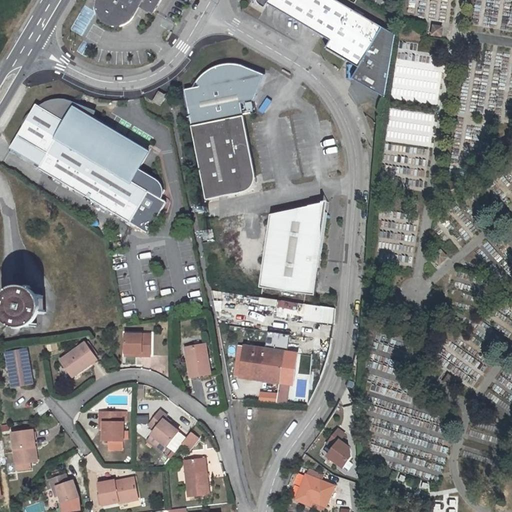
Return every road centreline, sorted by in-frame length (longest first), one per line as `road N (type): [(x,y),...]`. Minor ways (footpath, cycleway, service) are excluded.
road 1 (residential): [(264,511),(340,360),(357,158),(332,96),(309,73),(204,10)]
road 2 (residential): [(63,411),(121,375),(163,381),(218,427),(248,511)]
road 3 (residential): [(29,46),(74,74),(129,80),(167,65),(204,10)]
